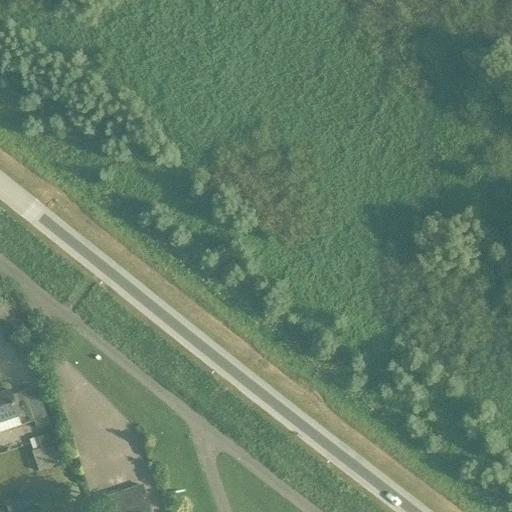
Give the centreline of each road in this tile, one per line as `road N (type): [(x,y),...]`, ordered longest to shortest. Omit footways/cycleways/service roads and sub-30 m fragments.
road 1 (tertiary): [(414,511),(0,186)]
road 2 (unclassified): [(314,511),(0,262)]
